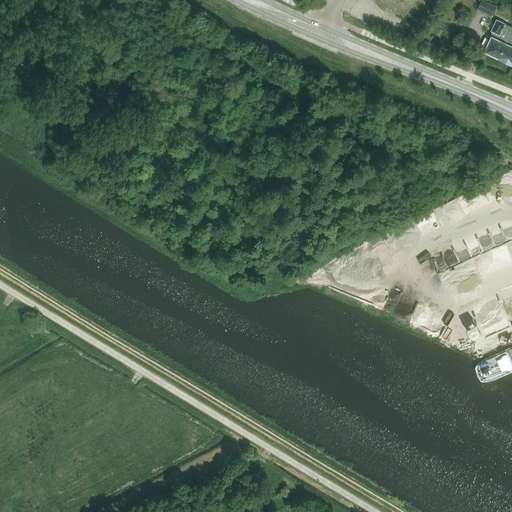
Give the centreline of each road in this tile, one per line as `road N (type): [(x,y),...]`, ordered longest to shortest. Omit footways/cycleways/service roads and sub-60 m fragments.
road 1 (unclassified): [(376,511),(0,283)]
road 2 (secondary): [(511,110),(318,34)]
